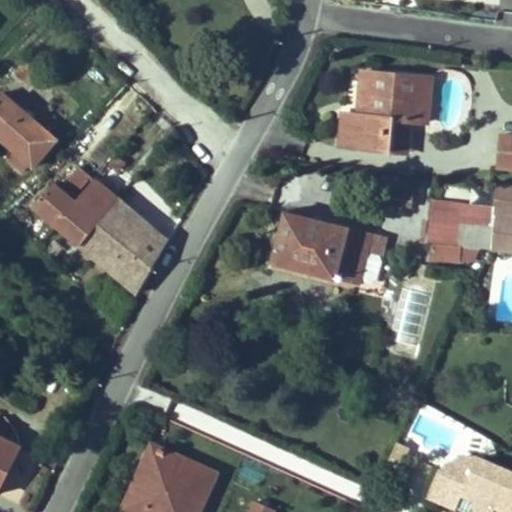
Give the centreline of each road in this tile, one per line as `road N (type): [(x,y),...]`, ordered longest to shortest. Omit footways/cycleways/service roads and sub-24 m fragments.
road 1 (residential): [(63,511),(231,169)]
road 2 (residential): [(231,169),(147,70),(72,0)]
road 3 (residential): [(307,17),(511,46)]
road 4 (residential): [(231,169),(282,81),(307,17)]
